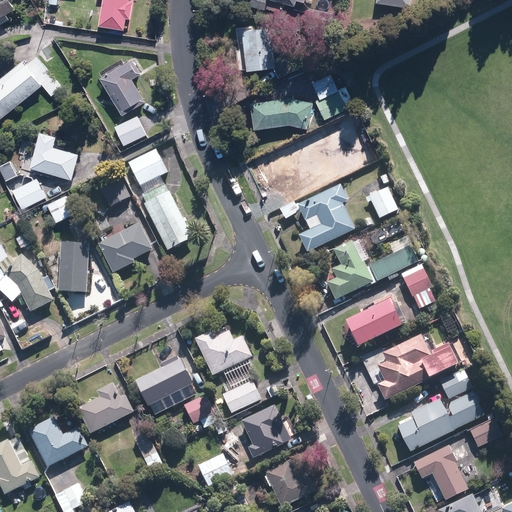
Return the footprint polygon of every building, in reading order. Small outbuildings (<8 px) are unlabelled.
[(0,0),(0,18),(16,10),(10,0),(0,0)] [(131,20),(133,2),(129,2),(129,0),(103,0),(99,27),(124,31),(126,19),(131,20)] [(304,3),(305,0),(268,0),(269,0),(266,9),(291,16),(294,7),(295,8),(297,1),(304,3)] [(410,9),(411,0),(376,0),(376,4),(410,9)] [(418,10),(439,0),(414,0),(418,10)] [(305,66),(294,47),(275,57),(271,28),(242,31),(247,72),(274,69),(280,79),(305,66)] [(0,120),(43,86),(51,96),(62,88),(38,58),(27,66),(23,62),(0,80),(0,120)] [(123,117),(146,103),(133,80),(142,75),(133,60),(101,79),(123,117)] [(325,120),(354,106),(345,87),(338,90),(331,75),(312,84),(320,99),(315,101),(325,120)] [(254,131),(289,125),(308,129),(314,104),(291,98),(250,104),(254,131)] [(353,111),(319,128),(330,149),(347,140),(350,147),(367,139),(353,111)] [(124,146),(147,136),(138,117),(115,128),(124,146)] [(30,169),(72,180),(79,155),(54,148),(57,138),(40,133),(30,169)] [(291,200),(317,187),(297,146),(268,161),(279,182),(281,181),(291,200)] [(141,188),(168,174),(157,150),(129,164),(141,188)] [(19,180),(12,161),(0,165),(0,170),(6,185),(19,180)] [(22,210),(47,197),(37,178),(13,191),(22,210)] [(127,181),(103,192),(111,209),(124,203),(125,206),(133,203),(128,194),(132,192),(127,181)] [(169,195),(163,185),(142,195),(147,205),(144,207),(167,252),(194,239),(171,194),(169,195)] [(308,255),(356,231),(343,206),(349,202),(341,186),(298,207),(306,223),(317,218),(321,226),(300,237),(308,255)] [(370,198),(380,220),(390,215),(380,193),(370,198)] [(78,203),(86,199),(84,195),(76,199),(78,203)] [(75,214),(66,196),(47,204),(56,223),(75,214)] [(287,220),(300,212),(295,204),(281,212),(287,220)] [(23,225),(18,216),(13,219),(17,228),(23,225)] [(154,252),(140,225),(99,246),(114,275),(136,264),(135,261),(154,252)] [(32,244),(27,234),(17,239),(22,249),(32,244)] [(11,258),(0,242),(0,285),(10,279),(20,288),(33,313),(56,302),(41,271),(24,255),(17,263),(13,257),(11,258)] [(336,302),(371,285),(372,286),(420,263),(412,247),(370,267),(367,269),(364,263),(368,261),(358,242),(353,244),(353,243),(334,252),(341,267),(333,271),(337,280),(328,284),(336,302)] [(91,246),(63,244),(60,293),(88,295),(91,246)] [(45,264),(59,256),(57,252),(43,260),(45,264)] [(436,303),(430,290),(433,289),(424,270),(404,279),(413,298),(414,297),(420,311),(436,303)] [(360,350),(403,328),(390,302),(347,324),(360,350)] [(211,333),(196,341),(213,378),(253,358),(243,337),(235,342),(230,332),(214,340),(211,333)] [(386,402),(459,367),(450,347),(431,356),(422,336),(383,355),(387,364),(378,368),(385,384),(378,387),(386,402)] [(462,337),(452,343),(466,369),(476,363),(462,337)] [(149,408),(194,385),(181,359),(136,382),(149,408)] [(448,401),(473,389),(465,372),(440,383),(448,401)] [(91,433),(135,411),(126,394),(121,397),(114,381),(97,390),(101,396),(78,407),(91,433)] [(232,415),(261,401),(252,382),(223,396),(232,415)] [(270,399),(287,391),(282,382),(266,390),(270,399)] [(474,391),(452,402),(450,409),(454,417),(450,418),(442,399),(413,413),(415,419),(400,426),(412,451),(486,416),(474,391)] [(217,423),(214,416),(215,415),(206,396),(185,406),(194,425),(201,422),(205,429),(217,423)] [(292,441),(276,407),(242,423),(254,447),(249,450),(254,460),(292,441)] [(48,466),(89,445),(79,426),(64,434),(54,415),(29,428),(48,466)] [(479,447),(503,435),(495,419),(471,430),(479,447)] [(223,422),(214,426),(219,436),(228,432),(223,422)] [(134,438),(150,469),(164,462),(148,431),(134,438)] [(0,482),(6,494),(41,476),(33,460),(32,461),(20,437),(11,441),(9,437),(0,441),(0,475),(0,476),(0,482)] [(447,500),(469,489),(456,462),(458,461),(450,446),(416,462),(423,478),(433,473),(447,500)] [(208,488),(234,476),(224,455),(198,467),(208,488)] [(186,457),(175,465),(183,477),(194,470),(186,457)] [(282,509),(318,493),(307,472),(298,476),(291,461),(266,474),(282,509)] [(228,511),(237,511),(249,507),(237,481),(218,490),(228,511)] [(66,511),(89,501),(80,482),(57,494),(65,511),(66,511)] [(482,511),(473,493),(438,510),(439,511),(482,511)] [(379,511),(373,498),(366,501),(370,511),(379,511)] [(137,511),(131,500),(108,511),(107,511),(137,511)]
